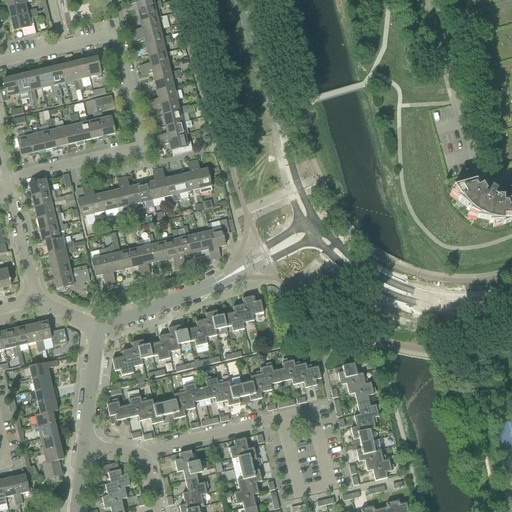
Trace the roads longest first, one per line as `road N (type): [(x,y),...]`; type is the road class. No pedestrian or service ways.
road 1 (residential): [(5,178),(142,146),(114,35),(0,61)]
road 2 (residential): [(511,174),(493,179),(479,171),(432,0)]
road 3 (secondary): [(315,237),(355,273),(406,300),(441,307),(486,300)]
road 4 (secondary): [(486,300),(390,284),(318,224)]
road 5 (residential): [(140,457),(280,419)]
road 6 (secondary): [(282,142),(249,4)]
road 7 (tertiary): [(99,332),(225,279)]
road 8 (residential): [(33,299),(5,178)]
